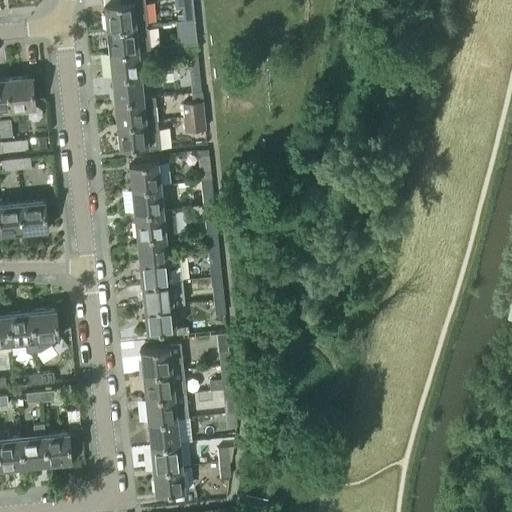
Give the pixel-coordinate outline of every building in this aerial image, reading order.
[(120,0),(121,2),(103,4),(106,28),(145,24),(147,23),(144,0),(120,0)] [(183,20),(194,19),(192,5),(182,6),(183,20)] [(194,19),(183,20),(185,35),(195,34),(194,19)] [(145,24),(106,28),(109,52),(139,49),(150,48),(148,27),(145,27),(145,24)] [(139,49),(109,52),(111,76),(142,73),(139,49)] [(189,68),(199,67),(197,53),(187,54),(189,68)] [(189,68),(190,82),(191,92),(201,91),(199,67),(189,68)] [(142,73),(111,76),(114,100),(144,97),(155,96),(153,72),(142,73)] [(8,78),(11,109),(35,106),(32,75),(8,78)] [(0,109),(11,109),(8,78),(0,78),(0,109)] [(183,102),(184,117),(204,115),(201,91),(191,92),(192,101),(183,102)] [(144,97),(114,100),(116,125),(158,120),(155,96),(144,97)] [(204,115),(184,117),(186,131),(205,129),(204,115)] [(158,120),(116,125),(119,149),(134,147),(134,151),(160,149),(158,120)] [(30,137),(31,148),(45,147),(45,136),(30,137)] [(15,141),(16,151),(27,150),(26,140),(15,141)] [(1,152),(16,151),(15,141),(0,142),(1,152)] [(208,149),(198,150),(198,156),(200,171),(201,179),(211,178),(210,170),(208,155),(208,149)] [(164,153),(132,157),(132,163),(159,160),(164,159),(164,153)] [(17,159),(18,169),(30,168),(29,158),(17,159)] [(1,171),(18,169),(17,159),(1,160),(1,171)] [(132,163),(129,163),(131,187),(162,184),(159,160),(132,163)] [(211,178),(201,179),(203,194),(203,204),(213,203),(212,193),(211,179),(211,178)] [(162,184),(131,187),(134,211),(164,208),(162,184)] [(21,201),(24,231),(48,229),(45,198),(21,201)] [(0,233),(24,231),(21,201),(0,203),(0,233)] [(213,203),(203,204),(205,219),(206,228),(216,227),(215,218),(213,203)] [(164,208),(134,211),(136,235),(167,232),(178,231),(175,207),(164,208)] [(216,227),(206,228),(207,238),(209,252),(218,251),(217,237),(216,227)] [(167,232),(136,235),(139,260),(169,256),(167,232)] [(218,251),(209,252),(210,267),(211,276),(221,275),(220,266),(218,251)] [(169,256),(139,260),(142,284),(172,280),(183,279),(180,255),(169,256)] [(172,280),(142,284),(144,308),(174,304),(185,303),(183,279),(172,280)] [(222,284),(213,285),(213,286),(214,300),(223,299),(222,285),(222,284)] [(223,299),(214,300),(215,314),(225,314),(223,299)] [(174,304),(144,308),(147,332),(177,329),(174,304)] [(57,307),(32,310),(36,340),(37,352),(40,351),(51,345),(50,339),(60,338),(59,327),(57,314),(57,307)] [(32,310),(8,312),(11,343),(25,341),(26,353),(37,352),(36,340),(32,310)] [(8,312),(0,313),(0,343),(11,343),(8,312)] [(67,313),(57,314),(59,327),(68,326),(67,313)] [(227,332),(216,334),(218,351),(219,351),(221,365),(231,364),(229,350),(227,332)] [(143,373),(183,369),(181,342),(169,343),(169,346),(140,349),(143,373)] [(222,378),(208,380),(209,390),(223,388),(223,389),(233,388),(232,378),(231,364),(221,365),(222,378)] [(145,397),(186,393),(183,369),(143,373),(145,397)] [(39,374),(40,384),(53,382),(52,373),(39,374)] [(25,385),(40,384),(39,374),(24,375),(25,385)] [(233,388),(223,389),(224,398),(226,413),(235,412),(234,397),(233,388)] [(41,392),(42,401),(55,399),(54,390),(41,392)] [(26,402),(42,401),(41,392),(25,393),(26,402)] [(145,397),(148,421),(178,418),(178,417),(189,416),(186,393),(145,397)] [(235,412),(226,413),(228,427),(237,426),(235,412)] [(150,445),(180,442),(178,418),(148,421),(150,445)] [(69,430),(45,433),(48,463),(73,461),(72,457),(84,456),(80,419),(68,420),(69,430)] [(34,434),(21,436),(24,466),(48,463),(45,433),(44,422),(33,423),(34,434)] [(21,436),(0,437),(0,468),(0,469),(24,466),(21,436)] [(153,469),(183,466),(180,442),(150,445),(153,469)] [(227,448),(217,449),(218,463),(228,461),(227,448)] [(228,461),(218,463),(219,477),(229,476),(228,461)] [(183,466),(153,469),(155,493),(185,490),(183,466)]
